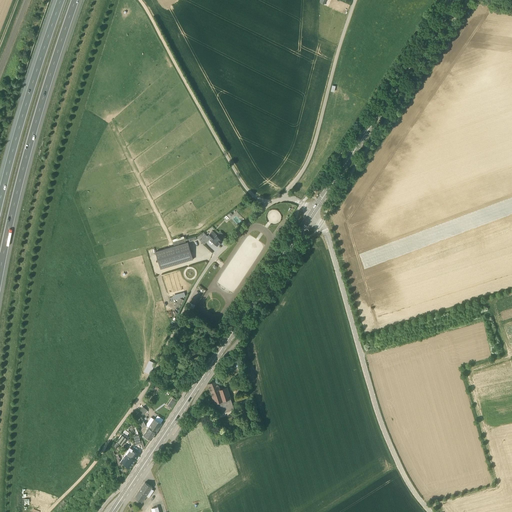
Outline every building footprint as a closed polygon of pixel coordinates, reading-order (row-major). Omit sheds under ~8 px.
[(223,240),(217,235),(213,231),(208,236),(207,237),(204,234),(199,239),(204,244),(210,238),(212,240),(218,246),(219,244),(220,244),(223,240)] [(161,269),(163,268),(193,259),(188,242),(186,243),(185,239),(173,242),(174,246),(156,252),(161,269)] [(177,297),(175,306),(181,308),(183,299),(177,297)] [(150,360),(144,371),(151,374),(156,363),(150,360)] [(227,386),(219,389),(219,388),(220,388),(217,380),(208,384),(213,396),(212,396),(215,403),(216,403),(219,414),(235,410),(227,386)] [(136,415),(143,427),(146,426),(141,416),(139,412),(136,415)] [(154,419),(149,427),(156,432),(162,424),(154,419)] [(144,435),(143,436),(149,441),(150,439),(151,440),(156,432),(149,427),(144,435)] [(121,434),(117,441),(123,445),(127,439),(121,434)] [(139,454),(131,449),(131,448),(129,451),(128,450),(120,461),(120,462),(130,468),(139,454)] [(135,497),(139,501),(142,502),(152,487),(145,482),(135,497)]
